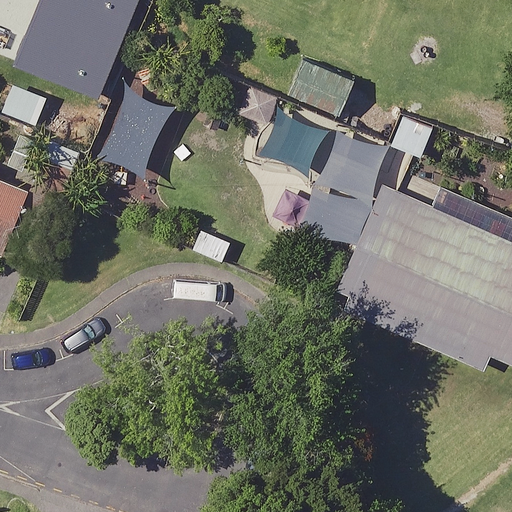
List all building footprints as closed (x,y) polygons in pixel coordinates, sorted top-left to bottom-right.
[(47,92),(12,79),(0,107),(35,121),(47,92)] [(165,105),(124,89),(100,150),(140,166),(165,105)] [(511,151),(446,128),(431,170),(511,199),(511,151)] [(79,145),(50,136),(33,188),(62,198),(79,145)] [(511,222),(400,180),(358,290),(511,348),(511,222)]
